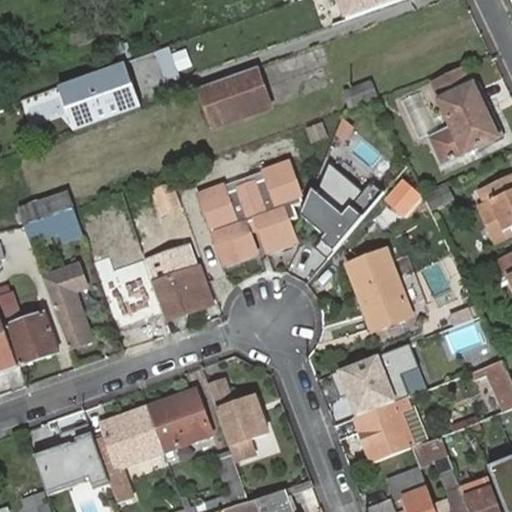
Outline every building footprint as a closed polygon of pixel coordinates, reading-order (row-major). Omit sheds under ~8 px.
[(400,0),(338,0),(346,19),(400,0)] [(125,62),(59,85),(76,133),(142,109),(125,62)] [(260,68),(196,91),(212,134),(276,111),(260,68)] [(434,84),(454,129),(432,139),(443,163),(498,139),(474,86),(465,70),(434,84)] [(322,96),(327,113),(375,98),(370,81),(322,96)] [(155,115),(165,140),(193,128),(183,103),(155,115)] [(270,179),(256,184),(266,210),(251,215),(254,223),(258,222),(270,253),(298,242),(290,221),(300,218),(296,207),(305,204),(291,164),(267,173),(270,179)] [(317,249),(328,260),(385,194),(372,183),(365,193),(332,165),(319,195),(313,190),(303,216),(327,236),(317,249)] [(511,175),(479,192),(485,206),(500,242),(511,236),(511,175)] [(411,183),(389,194),(395,208),(418,198),(411,183)] [(226,187),(203,195),(227,263),(259,252),(249,225),(254,223),(251,215),(266,210),(256,184),(229,194),(226,187)] [(445,187),(423,199),(431,214),(454,203),(445,187)] [(159,194),(165,213),(180,209),(174,190),(159,194)] [(45,224),(27,229),(33,248),(61,239),(63,248),(85,240),(75,215),(45,224)] [(112,220),(121,248),(141,242),(131,215),(112,220)] [(190,272),(155,284),(168,321),(213,306),(191,244),(181,247),(190,272)] [(349,267),(374,333),(412,318),(387,252),(349,267)] [(44,280),(68,351),(93,343),(77,292),(87,289),(81,268),(44,280)] [(9,295),(0,297),(0,315),(2,322),(16,317),(9,295)] [(449,316),(454,328),(473,320),(469,308),(449,316)] [(2,322),(4,327),(7,327),(34,317),(32,312),(16,317),(2,322)] [(34,317),(7,327),(20,366),(56,354),(43,315),(34,317)] [(0,369),(15,364),(0,319),(0,369)] [(455,351),(482,343),(476,325),(449,334),(455,351)] [(412,346),(340,372),(357,418),(399,402),(411,398),(402,377),(421,370),(412,346)] [(511,409),(511,384),(502,362),(473,374),(475,381),(489,375),(506,412),(511,409)] [(208,388),(237,460),(254,455),(247,443),(269,434),(255,399),(233,407),(224,383),(208,388)] [(197,392),(191,394),(197,411),(203,409),(197,392)] [(191,394),(148,409),(164,452),(213,435),(203,409),(197,411),(191,394)] [(412,450),(414,449),(400,413),(410,409),(411,398),(399,402),(357,418),(374,465),(412,450)] [(410,409),(400,413),(414,449),(428,443),(414,408),(410,409)] [(164,452),(148,409),(120,419),(121,424),(102,431),(116,469),(164,452)] [(473,425),(476,433),(484,430),(481,422),(473,425)] [(65,450),(35,460),(47,496),(91,481),(94,489),(109,483),(89,425),(60,434),(65,450)] [(471,435),(476,433),(473,425),(468,427),(471,435)] [(420,471),(450,459),(442,438),(428,443),(414,449),(412,450),(420,469),(420,471)] [(228,498),(186,511),(225,511),(250,504),(233,456),(216,462),(228,498)] [(511,511),(511,460),(490,469),(506,511),(511,511)] [(443,511),(469,511),(469,510),(463,493),(453,468),(440,474),(451,502),(452,504),(442,508),(443,511)] [(116,504),(131,502),(128,469),(113,471),(116,504)] [(435,511),(432,501),(420,471),(420,469),(389,481),(398,504),(403,502),(407,500),(411,509),(412,511),(435,511)] [(294,511),(286,491),(255,502),(258,511),(294,511)] [(469,510),(469,511),(498,511),(491,493),(486,496),(488,502),(469,510)] [(24,502),(27,511),(28,511),(47,505),(44,495),(24,502)] [(407,500),(403,502),(406,511),(412,511),(411,509),(407,500)] [(250,504),(225,511),(258,511),(255,502),(250,504)]
